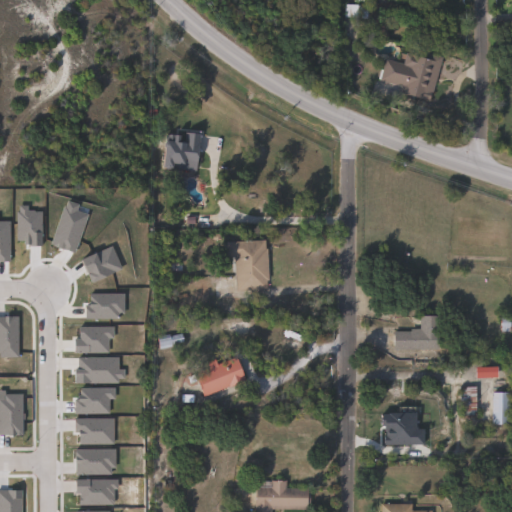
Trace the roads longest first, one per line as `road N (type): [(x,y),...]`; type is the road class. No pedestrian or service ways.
road 1 (secondary): [(511,178),(350,122),(255,76),(170,0)]
road 2 (residential): [(350,122),(345,511)]
road 3 (residential): [(45,288),(45,511)]
road 4 (residential): [(477,167),(477,0)]
